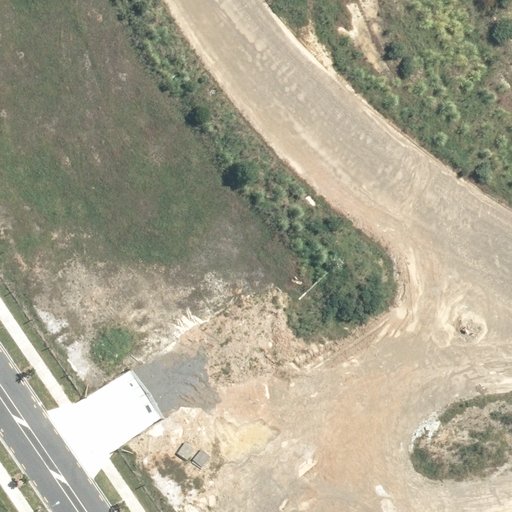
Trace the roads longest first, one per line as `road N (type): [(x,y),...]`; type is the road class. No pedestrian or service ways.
road 1 (track): [(225,0),(262,70),(475,292),(511,300)]
road 2 (unclassified): [(0,352),(104,511)]
